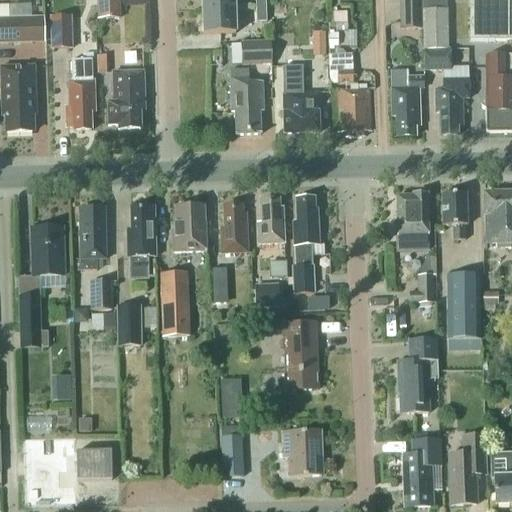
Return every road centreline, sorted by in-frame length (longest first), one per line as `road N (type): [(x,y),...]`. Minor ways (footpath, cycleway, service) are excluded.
road 1 (residential): [(366,506),(353,167)]
road 2 (residential): [(12,511),(3,181)]
road 3 (tertiary): [(167,176),(353,167)]
road 4 (residential): [(167,176),(162,0)]
road 5 (residential): [(366,506),(198,511)]
road 6 (tertiary): [(3,181),(167,176)]
road 7 (tertiary): [(353,167),(511,163)]
